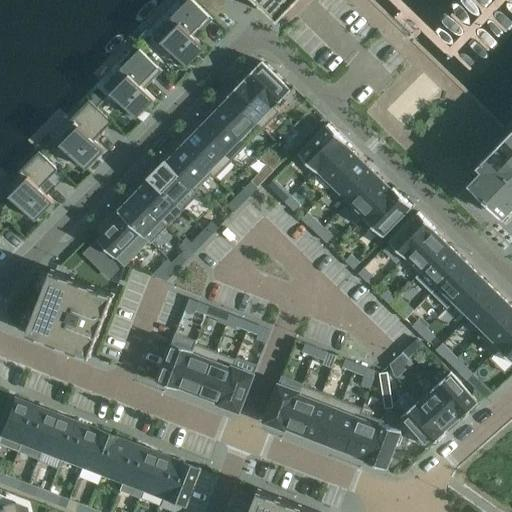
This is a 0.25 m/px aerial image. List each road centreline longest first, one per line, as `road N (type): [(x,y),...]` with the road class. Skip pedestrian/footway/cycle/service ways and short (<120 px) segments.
road 1 (residential): [(0,294),(243,48),(258,44),(279,51),(511,274)]
road 2 (residential): [(405,500),(0,343)]
road 3 (residential): [(405,500),(511,399)]
